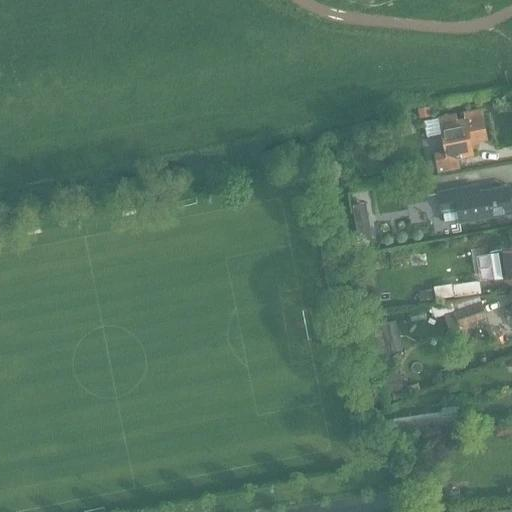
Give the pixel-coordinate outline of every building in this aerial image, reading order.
[(436,176),(457,172),(455,161),(472,158),(469,144),(487,141),(481,110),(463,113),(464,119),(455,121),(454,115),(437,118),(443,154),(432,156),(436,176)] [(401,186),(404,202),(428,198),(426,182),(401,186)] [(476,186),(440,192),(444,220),(511,210),(507,186),(477,191),(476,186)] [(370,228),(357,230),(359,243),(373,241),(370,228)] [(511,246),(489,251),(494,280),(511,277),(511,246)] [(477,280),(434,287),(435,296),(479,290),(477,280)] [(451,338),(462,334),(459,325),(486,315),(479,296),(431,305),(435,318),(444,315),(451,338)] [(389,322),(374,326),(381,356),(396,352),(389,322)] [(399,373),(386,375),(388,391),(402,389),(399,373)] [(442,413),(394,418),(396,433),(444,427),(442,413)]
